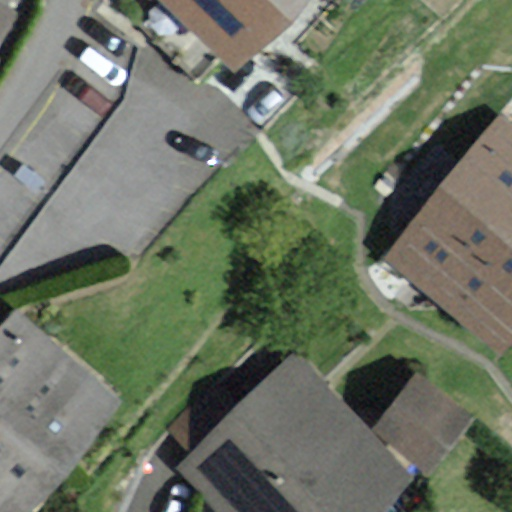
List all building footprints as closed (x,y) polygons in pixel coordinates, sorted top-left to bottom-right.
[(290,0),(172,0),(233,59),(290,0)] [(0,30),(13,13),(0,3),(0,30)] [(511,332),(511,130),(504,123),(397,253),(504,341),(511,332)] [(20,511),(117,401),(20,317),(0,340),(0,511),(20,511)] [(388,511),(418,483),(292,354),(176,467),(220,511),(388,511)] [(475,412),(417,368),(375,424),(433,468),(475,412)]
